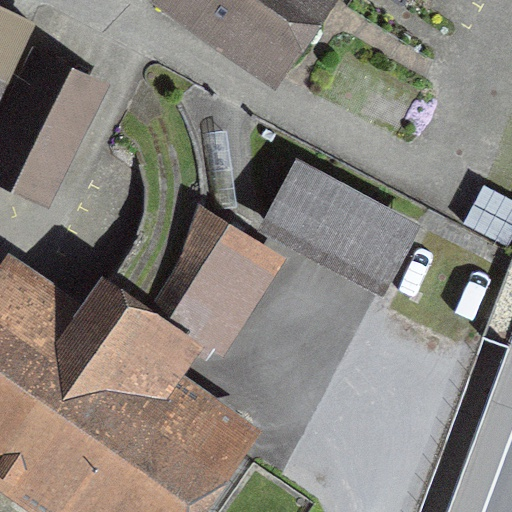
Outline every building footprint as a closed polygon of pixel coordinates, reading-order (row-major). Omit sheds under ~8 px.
[(193,0),(269,51),(303,0),(395,0),(399,2),(399,0),(193,0)] [(0,74),(6,77),(30,22),(0,7),(0,74)] [(41,62),(0,142),(0,171),(42,193),(94,88),(41,62)] [(409,230),(294,170),(267,223),(381,282),(409,230)] [(252,239),(201,209),(192,255),(169,295),(205,317),(252,239)] [(72,335),(7,289),(0,298),(0,451),(85,511),(181,511),(229,446),(118,368),(148,326),(102,294),(72,335)]
